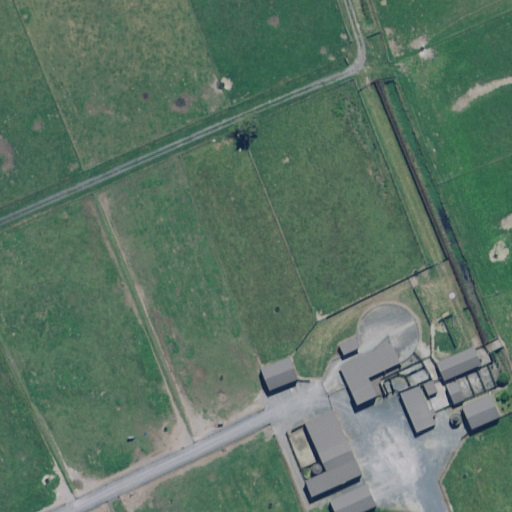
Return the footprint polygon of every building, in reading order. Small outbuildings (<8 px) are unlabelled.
[(362,349),(357,338),(340,346),(345,357),(362,349)] [(402,364),(393,345),(341,369),(359,406),(378,398),(369,379),(402,364)] [(483,366),(475,349),(438,364),(446,382),(483,366)] [(299,381),(291,359),(262,370),(270,392),(299,381)] [(433,382),(424,386),(429,397),(438,393),(433,382)] [(457,382),(446,387),(454,406),(465,402),(457,382)] [(436,426),(420,388),(402,396),(417,434),(436,426)] [(502,418),(493,397),(464,408),(472,430),(502,418)] [(307,481),(314,497),(364,476),(337,413),(307,425),(327,473),(307,481)] [(367,511),(377,508),(368,488),(332,504),(335,511),(367,511)]
